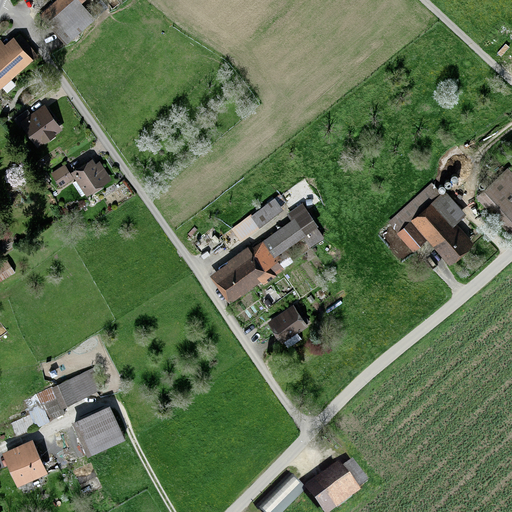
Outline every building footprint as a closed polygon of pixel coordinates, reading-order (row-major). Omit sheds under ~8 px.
[(65,43),(94,18),(80,1),(81,0),(56,0),(40,14),(65,43)] [(89,9),(95,17),(104,9),(102,0),(89,9)] [(0,83),(29,58),(31,60),(37,55),(20,35),(13,40),(16,44),(0,58),(0,83)] [(58,127),(45,108),(33,117),(28,109),(14,119),(20,127),(24,124),(37,142),(58,127)] [(79,178),(74,182),(82,194),(103,180),(91,162),(76,173),(79,178)] [(73,177),(65,165),(52,173),(60,186),(73,177)] [(509,233),(511,229),(511,171),(508,167),(476,197),(509,233)] [(452,257),(467,244),(449,224),(462,213),(443,192),(416,216),(452,257)] [(258,251),(220,279),(230,293),(258,274),(263,282),(283,268),(274,255),(295,240),(301,248),(310,241),(305,233),(316,225),(301,205),(290,212),(295,220),(265,242),(263,240),(254,246),(258,251)] [(251,214),(232,228),(240,239),(259,224),(258,223),(272,212),(267,206),(253,216),(251,214)] [(399,231),(412,246),(423,236),(410,221),(399,231)] [(0,252),(1,254),(15,245),(12,240),(0,248),(0,252)] [(15,271),(7,259),(0,264),(0,280),(0,281),(15,271)] [(294,307),(270,323),(282,340),(306,324),(294,307)] [(101,387),(92,368),(53,385),(40,393),(37,396),(47,419),(65,411),(61,403),(101,387)] [(123,434),(111,408),(74,424),(86,450),(117,436),(123,434)] [(12,424),(17,434),(35,425),(30,415),(12,424)] [(32,442),(7,454),(18,479),(44,467),(42,462),(41,462),(32,442)] [(351,459),(310,491),(323,510),(334,502),(338,507),(352,496),(348,491),(355,486),(357,488),(367,480),(351,459)]
